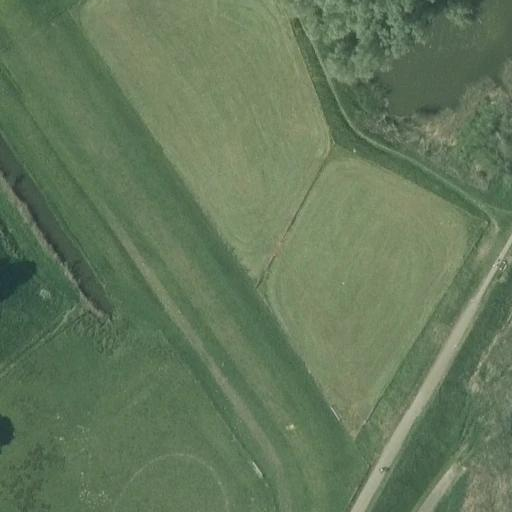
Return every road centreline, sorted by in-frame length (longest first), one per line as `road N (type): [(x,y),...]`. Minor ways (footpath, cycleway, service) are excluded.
road 1 (track): [(283,511),(278,476),(258,434),(0,48)]
road 2 (track): [(356,511),(475,298)]
